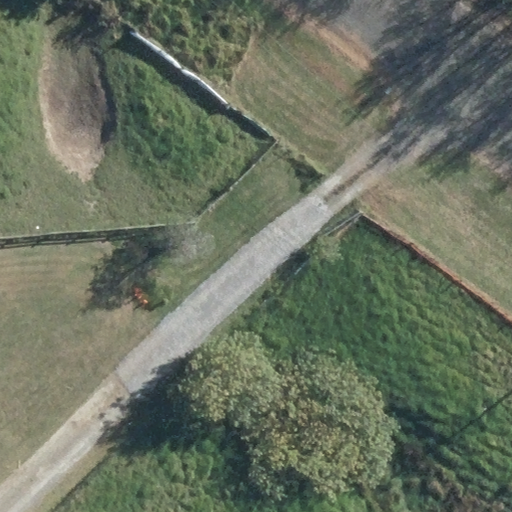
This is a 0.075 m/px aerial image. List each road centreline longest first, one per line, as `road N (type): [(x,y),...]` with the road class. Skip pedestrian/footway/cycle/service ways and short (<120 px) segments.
road 1 (track): [(474,87),(139,370),(0,503)]
road 2 (unclassified): [(361,0),(511,116)]
